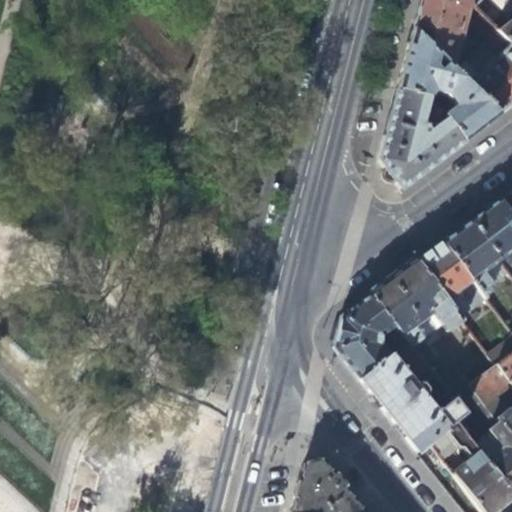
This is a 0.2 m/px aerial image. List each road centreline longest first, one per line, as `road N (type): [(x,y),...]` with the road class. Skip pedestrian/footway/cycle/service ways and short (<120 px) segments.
road 1 (secondary): [(284,291),(355,0)]
road 2 (residential): [(284,291),(344,270),(511,145)]
road 3 (secondary): [(408,511),(311,396),(265,375)]
road 4 (secondary): [(265,375),(235,421),(213,511)]
road 5 (secondary): [(242,511),(260,445),(265,375)]
